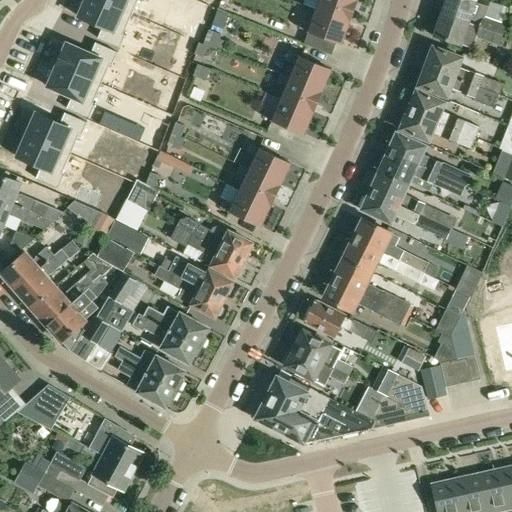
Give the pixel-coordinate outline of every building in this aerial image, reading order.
[(96,0),(84,0),(77,18),(106,30),(113,32),(113,31),(122,10),(96,0)] [(96,0),(122,10),(126,0),(96,0)] [(358,0),(357,0),(319,0),(316,9),(350,22),(358,0)] [(475,0),(445,0),(441,14),(503,33),(506,24),(485,16),(488,6),(475,2),(475,0)] [(209,11),(194,6),(187,25),(202,30),(209,11)] [(350,22),(316,9),(311,24),(302,20),(300,28),(308,32),(342,44),(350,22)] [(472,48),(476,36),(500,43),(503,33),(441,14),(434,36),(460,45),(460,44),(472,48)] [(223,31),(211,27),(206,42),(210,43),(217,46),(223,31)] [(106,30),(102,41),(124,50),(129,37),(113,31),(113,32),(106,30)] [(181,37),(172,64),(189,69),(198,43),(181,37)] [(210,43),(206,42),(202,40),(198,51),(206,55),(210,43)] [(95,43),(91,54),(102,59),(101,60),(112,65),(118,52),(95,43)] [(66,44),(57,66),(93,81),(101,60),(102,59),(91,54),(66,44)] [(503,83),(483,76),(483,77),(459,68),(462,58),(433,47),(426,66),(498,93),(497,94),(499,95),(503,83)] [(323,91),(332,70),(290,53),(287,60),(296,64),(290,77),(323,91)] [(199,60),(195,72),(206,76),(210,65),(199,60)] [(57,66),(48,89),(73,99),(84,103),(84,102),(93,81),(57,66)] [(492,106),(497,94),(498,93),(426,66),(418,87),(447,98),(451,88),(475,97),(474,99),(492,106)] [(157,86),(165,89),(179,95),(184,82),(162,73),(157,86)] [(323,91),(290,77),(281,74),(278,81),(287,85),(281,99),(314,113),(323,91)] [(195,86),(190,96),(200,101),(205,90),(195,86)] [(478,126),(466,121),(466,122),(442,112),(446,102),(417,91),(409,110),(473,137),(478,126)] [(73,99),(68,110),(90,119),(95,106),(84,102),(84,103),(73,99)] [(314,113),(281,99),(275,112),(266,109),(263,116),(304,134),(314,113)] [(469,147),(473,137),(409,110),(402,129),(430,141),(433,132),(458,142),(469,147)] [(64,113),(60,125),(71,129),(70,131),(81,135),(87,122),(64,113)] [(36,114),(26,137),(62,151),(70,131),(71,129),(60,125),(36,114)] [(185,125),(176,122),(172,133),(181,136),(185,125)] [(181,136),(172,133),(167,145),(180,150),(185,138),(181,136)] [(397,133),(388,151),(466,186),(471,176),(423,154),(426,146),(397,133)] [(26,137),(17,159),(42,169),(53,173),(53,172),(62,151),(26,137)] [(281,185),(291,164),(259,148),(259,149),(250,145),(247,152),(255,156),(249,169),(281,185)] [(388,151),(379,171),(410,185),(415,175),(461,196),(466,186),(388,151)] [(190,168),(160,154),(156,162),(161,164),(186,176),(190,168)] [(511,157),(503,177),(511,181),(511,157)] [(271,205),(281,185),(249,169),(240,165),(237,172),(245,176),(239,190),(271,205)] [(42,169),(37,180),(59,189),(65,176),(53,172),(53,173),(42,169)] [(433,220),(437,210),(405,195),(410,185),(379,171),(370,191),(432,220),(433,220)] [(159,175),(150,172),(146,183),(155,186),(159,175)] [(0,173),(0,196),(30,210),(34,200),(17,192),(21,182),(0,173)] [(145,184),(137,179),(128,199),(141,206),(151,186),(145,184)] [(261,227),(271,205),(239,190),(232,203),(224,199),(220,206),(261,227)] [(451,228),(433,220),(432,220),(370,191),(362,210),(392,224),(396,215),(416,225),(447,239),(451,228)] [(0,196),(0,220),(5,222),(9,212),(26,220),(25,221),(45,230),(54,221),(44,217),(30,210),(0,196)] [(78,214),(91,224),(102,213),(76,201),(67,209),(77,216),(78,214)] [(49,206),(44,217),(54,221),(63,212),(49,206)] [(104,213),(89,227),(106,236),(115,218),(104,213)] [(363,218),(354,237),(426,273),(426,272),(437,277),(441,269),(430,264),(405,251),(405,250),(389,242),(393,233),(363,218)] [(212,231),(200,225),(188,219),(181,221),(179,226),(244,260),(246,255),(249,257),(254,247),(251,245),(253,242),(229,230),(228,231),(219,226),(214,228),(212,231)] [(138,233),(114,221),(107,237),(130,249),(138,233)] [(179,226),(175,231),(171,240),(187,248),(188,246),(214,259),(210,266),(235,278),(236,276),(238,277),(243,268),(241,267),(244,260),(179,226)] [(21,251),(35,238),(17,230),(10,246),(21,251)] [(354,237),(344,257),(373,272),(379,261),(396,269),(395,271),(420,284),(426,273),(354,237)] [(116,268),(127,249),(108,239),(98,257),(116,268)] [(26,252),(2,273),(16,289),(54,256),(47,247),(32,259),(26,252)] [(47,276),(69,257),(62,249),(54,256),(16,289),(31,307),(56,286),(47,276)] [(204,277),(200,274),(203,270),(176,256),(169,271),(172,272),(224,300),(227,294),(229,295),(234,286),(232,285),(233,282),(208,269),(204,277)] [(344,257),(334,278),(410,316),(414,307),(411,305),(411,304),(368,283),(373,272),(344,257)] [(160,266),(155,275),(181,289),(177,298),(215,318),(216,315),(219,316),(223,307),(221,306),(224,300),(172,272),(169,271),(160,266)] [(137,281),(124,272),(109,296),(123,304),(137,281)] [(64,295),(56,286),(31,307),(47,325),(94,283),(87,275),(64,295)] [(94,283),(47,325),(72,354),(83,336),(90,325),(85,319),(99,307),(93,299),(96,297),(97,298),(108,283),(101,276),(94,283)] [(401,326),(401,325),(404,327),(410,316),(334,278),(325,297),(354,312),(359,303),(375,311),(374,312),(401,326)] [(462,278),(457,289),(459,290),(471,296),(476,285),(462,278)] [(459,290),(452,302),(465,308),(466,305),(468,303),(471,296),(459,290)] [(124,333),(136,310),(123,304),(109,296),(96,317),(124,333)] [(317,300),(313,309),(311,307),(305,319),(307,321),(306,322),(335,336),(340,327),(371,343),(377,332),(347,317),(347,315),(317,300)] [(148,307),(143,316),(199,346),(199,345),(202,347),(207,338),(204,336),(208,328),(168,305),(163,315),(148,307)] [(461,317),(452,335),(452,337),(455,349),(457,360),(476,356),(465,309),(461,317)] [(198,346),(199,346),(143,316),(140,314),(134,325),(141,329),(142,327),(165,339),(160,347),(189,363),(193,355),(197,357),(201,348),(198,346)] [(95,317),(83,336),(97,345),(98,346),(111,326),(95,317)] [(295,348),(349,377),(354,368),(338,360),(343,351),(305,331),(295,348)] [(442,332),(438,341),(455,349),(452,337),(442,332)] [(511,333),(497,337),(505,372),(511,370),(511,333)] [(83,336),(72,354),(86,362),(87,360),(97,345),(83,336)] [(145,349),(141,357),(129,351),(121,346),(115,356),(124,361),(175,388),(175,387),(179,389),(183,381),(180,379),(184,371),(145,349)] [(345,384),(349,377),(295,348),(286,366),(324,386),(329,376),(345,384)] [(402,363),(419,371),(426,356),(409,348),(402,363)] [(457,360),(453,361),(458,384),(481,379),(476,356),(457,360)] [(132,376),(127,384),(150,397),(150,398),(165,406),(170,397),(173,399),(177,393),(173,391),(175,388),(124,361),(119,369),(132,376)] [(453,361),(441,364),(447,387),(458,384),(453,361)] [(4,363),(0,366),(0,419),(2,418),(0,416),(0,397),(12,388),(20,381),(4,363)] [(445,392),(439,368),(422,372),(429,396),(445,392)] [(422,386),(398,374),(387,396),(412,410),(414,420),(430,416),(422,386)] [(373,429),(377,422),(370,418),(291,377),(289,382),(278,377),(256,419),(306,444),(373,429)] [(18,412),(51,429),(66,404),(43,389),(18,412)] [(383,394),(370,418),(377,422),(373,429),(414,420),(412,410),(387,396),(383,394)] [(103,455),(134,470),(143,452),(130,445),(135,436),(105,418),(100,429),(90,448),(98,452),(103,455)] [(81,452),(94,459),(98,452),(90,448),(85,445),(81,452)] [(87,468),(57,451),(51,462),(43,457),(37,468),(75,489),(81,479),(87,468)] [(124,489),(134,470),(103,455),(89,482),(112,495),(117,486),(124,489)] [(38,486),(45,473),(26,462),(19,475),(38,486)] [(480,473),(488,511),(496,511),(511,508),(511,503),(504,467),(480,473)] [(75,489),(45,473),(38,486),(68,502),(75,489)] [(488,511),(480,473),(456,478),(463,511),(488,511)] [(438,511),(463,511),(456,478),(432,483),(438,511)] [(412,484),(379,488),(380,503),(414,498),(412,484)] [(89,511),(73,502),(67,511),(47,511),(43,510),(41,511),(89,511)]
